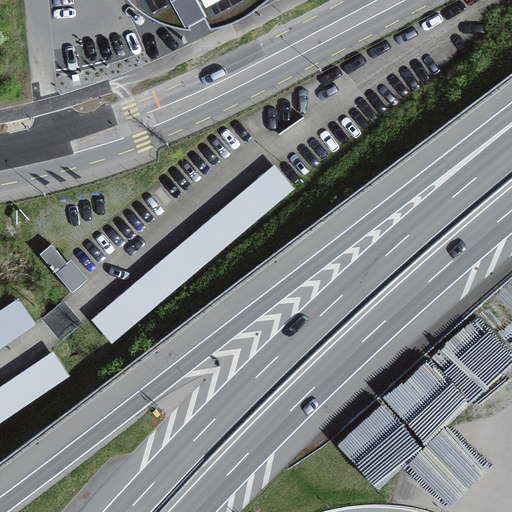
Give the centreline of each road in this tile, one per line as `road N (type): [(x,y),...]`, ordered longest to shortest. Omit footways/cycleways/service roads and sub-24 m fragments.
road 1 (motorway): [(511,110),(0,504)]
road 2 (motorway): [(511,148),(334,301),(126,511)]
road 3 (motorway): [(192,511),(302,397),(511,209)]
road 4 (secondary): [(390,0),(168,111),(0,162)]
road 5 (unknown): [(0,366),(268,151)]
